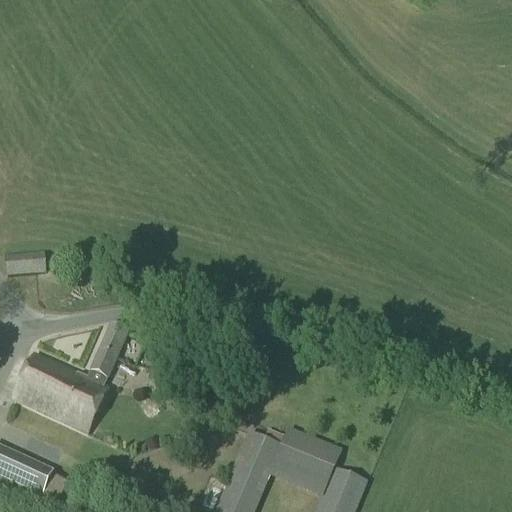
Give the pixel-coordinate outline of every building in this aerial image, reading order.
[(42,258),(4,261),(5,280),(44,277),(42,258)] [(109,328),(89,374),(107,383),(127,336),(109,328)] [(35,359),(14,403),(85,437),(106,393),(35,359)] [(215,511),(255,511),(280,451),(247,437),(215,511)] [(25,445),(21,454),(37,461),(42,452),(25,445)] [(0,447),(0,486),(38,504),(53,472),(0,447)] [(356,511),(367,487),(333,473),(325,492),(316,511),(356,511)]
